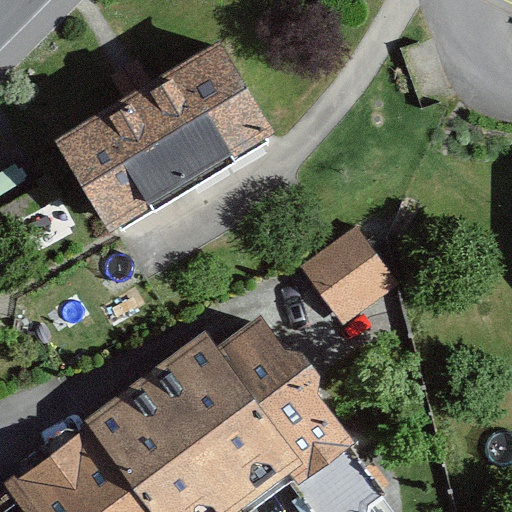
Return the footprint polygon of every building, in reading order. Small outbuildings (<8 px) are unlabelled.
[(210,34),(39,133),(99,235),(269,136),(210,34)] [(355,235),(302,273),(346,333),(398,295),(355,235)] [(251,327),(210,357),(292,468),(313,493),(356,456),(251,327)] [(77,423),(142,511),(233,511),(277,479),(292,468),(210,357),(194,335),(77,423)] [(4,479),(13,490),(29,511),(142,511),(77,423),(4,479)] [(29,511),(13,490),(0,499),(0,511),(29,511)]
